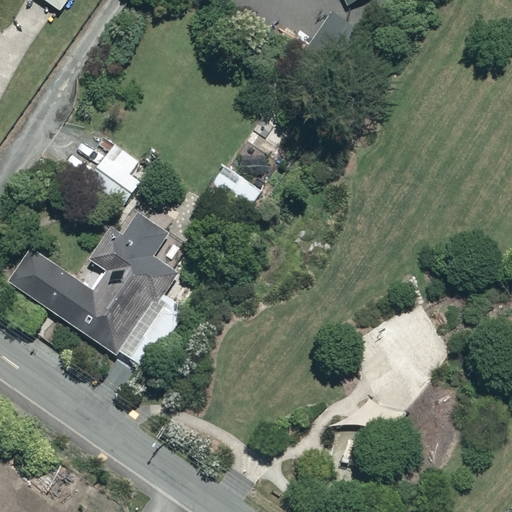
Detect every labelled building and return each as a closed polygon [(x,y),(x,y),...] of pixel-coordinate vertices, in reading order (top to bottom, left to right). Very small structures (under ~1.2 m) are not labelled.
[(347,0),(355,14),(390,0),(347,0)] [(336,18),(305,62),(335,83),(366,40),(336,18)] [(140,161),(114,143),(89,180),(125,205),(141,181),(130,174),(140,161)] [(253,185),(229,171),(198,221),(222,235),(253,185)] [(38,256),(13,293),(119,363),(177,276),(116,236),(95,268),(109,278),(98,295),(38,256)] [(403,410),(371,394),(327,425),(392,444),(399,424),(403,410)]
